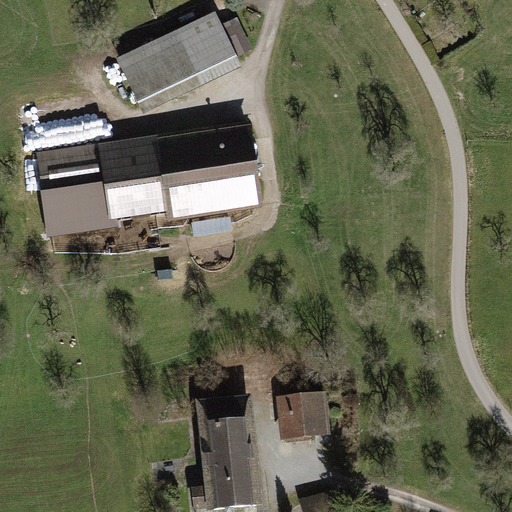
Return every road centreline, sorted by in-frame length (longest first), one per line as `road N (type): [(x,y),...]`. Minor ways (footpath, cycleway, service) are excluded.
road 1 (unclassified): [(385,0),(438,91),(453,134),(464,346),(490,402),(511,427)]
road 2 (residential): [(278,471),(339,480),(430,511)]
